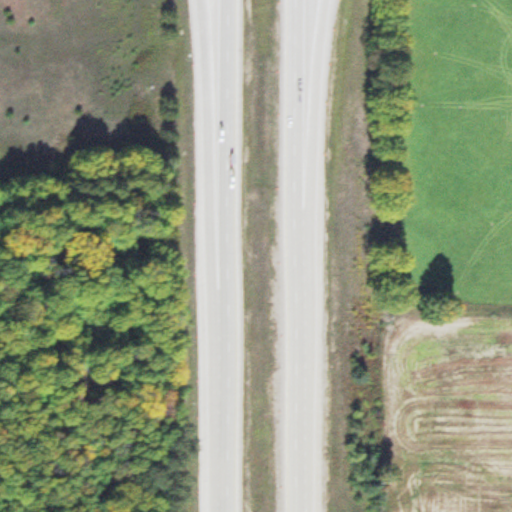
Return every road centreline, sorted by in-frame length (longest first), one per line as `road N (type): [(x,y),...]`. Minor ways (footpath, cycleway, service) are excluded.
road 1 (motorway): [(231,0),(229,511)]
road 2 (motorway): [(298,511),(296,0)]
road 3 (motorway): [(202,0),(213,280),(230,355)]
road 4 (motorway): [(296,298),(314,204),(325,0)]
